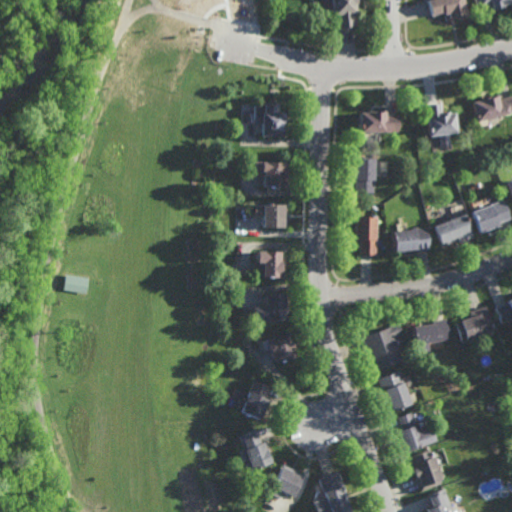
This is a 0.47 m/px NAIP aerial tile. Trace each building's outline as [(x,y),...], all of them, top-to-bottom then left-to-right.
[(352,5),(353,14),(352,14),(353,27),(333,29),(331,17),(328,18),(328,14),(327,14),(326,9),(325,10),(324,4),(320,5),(319,0),(354,0),(355,4),(353,4),(352,5)] [(462,0),(467,17),(444,22),(442,14),(430,17),(430,15),(429,16),(425,1),(428,0),(462,0)] [(509,4),(501,6),(502,8),(491,11),(489,6),(476,9),(473,0),(511,0),(511,5),(509,6),(509,4)] [(511,113),(509,114),(509,115),(476,123),(471,103),(480,101),(479,100),(488,97),(489,99),(497,97),(498,100),(511,96),(511,113)] [(441,114),(448,113),(448,115),(453,114),(456,134),(448,135),(450,147),(440,148),(438,137),(428,138),(423,106),(439,103),(441,114)] [(279,115),(286,115),(285,125),(284,125),(284,131),(285,131),(285,140),(262,139),(262,115),(264,115),(264,105),(279,105),(279,115)] [(384,116),(396,116),(397,133),(388,133),(388,134),(357,134),(357,114),(365,114),(365,113),(374,113),(374,112),(384,112),(384,116)] [(286,182),(272,182),(272,183),(268,182),(269,182),(264,181),(264,173),(258,173),(258,167),(253,167),(253,157),(262,158),(262,156),(287,157),(286,182)] [(372,190),(353,190),(353,177),(349,177),(349,159),(372,160),(372,161),(373,161),(372,190)] [(511,178),(503,181),(511,206),(511,178)] [(509,216),(496,220),(497,222),(478,229),(470,207),(489,200),(489,201),(502,196),(509,216)] [(287,223),(263,223),(263,221),(261,220),(261,217),(263,216),(263,199),(285,199),(285,201),(287,202),(287,223)] [(457,241),(456,238),(440,244),(432,222),(463,210),(472,235),(457,241)] [(373,253),(357,253),(356,237),(352,237),(352,212),(373,212),(373,253)] [(416,226),(425,225),(428,247),(415,248),(414,247),(393,249),(391,228),(410,225),(411,225),(414,224),(416,226)] [(282,256),(283,256),(283,265),(284,265),(284,274),(263,274),(256,274),(256,247),(282,247),(282,256)] [(84,293),(61,289),(64,272),(87,276),(84,293)] [(255,320),(253,305),(267,303),(266,292),(285,290),(288,317),(255,320)] [(511,316),(499,321),(494,305),(507,300),(506,298),(511,295),(511,316)] [(459,341),(452,321),(458,319),(458,318),(469,314),(468,310),(484,304),(493,330),(459,341)] [(434,340),(413,343),(410,324),(431,321),(431,320),(445,318),(448,338),(434,340)] [(393,335),(402,358),(372,370),(359,335),(397,321),(401,332),(393,335)] [(291,337),(292,337),(295,347),(294,347),(296,355),(275,360),(272,348),(270,347),(269,344),(270,342),(268,336),(289,330),(291,337)] [(409,403),(390,410),(382,389),(379,390),(374,377),(397,369),(409,403)] [(265,396),(268,397),(260,417),(250,413),(250,414),(246,412),(241,409),(244,401),(242,400),(246,390),(247,391),(253,377),(270,385),(265,396)] [(403,451),(395,430),(400,428),(395,416),(409,411),(415,424),(416,424),(418,429),(417,430),(422,443),(403,451)] [(260,441),(263,440),(271,461),(251,468),(247,457),(242,458),(238,449),(243,447),(238,434),(255,428),(260,441)] [(430,455),(432,454),(442,482),(418,490),(413,475),(412,476),(410,469),(411,469),(409,462),(407,456),(428,448),(430,455)] [(293,496),(288,493),(287,494),(285,493),(285,491),(282,490),(278,498),(268,493),(274,481),(273,481),(274,478),(275,478),(281,467),(279,466),(281,463),(303,474),(302,476),(303,476),(293,496)] [(347,511),(326,511),(325,509),(329,508),(327,505),(321,507),(319,501),(325,499),(317,478),(335,471),(347,501),(343,502),(347,511)] [(425,511),(424,509),(431,506),(426,493),(442,488),(451,511),(425,511)]
